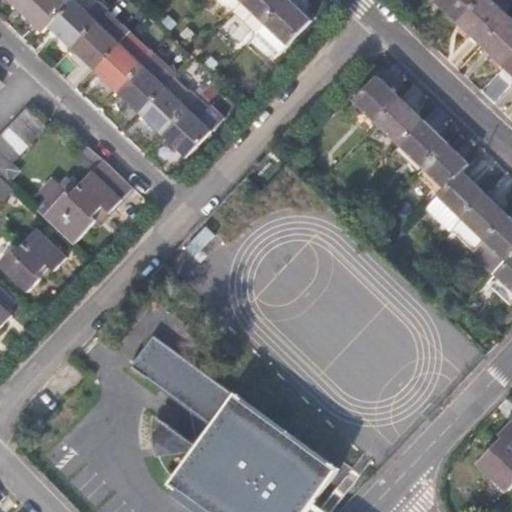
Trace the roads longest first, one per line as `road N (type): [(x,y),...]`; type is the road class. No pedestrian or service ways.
road 1 (residential): [(0,407),(193,208)]
road 2 (residential): [(0,31),(193,208)]
road 3 (residential): [(193,208),(376,21)]
road 4 (residential): [(382,494),(511,363)]
road 5 (residential): [(511,139),(376,21)]
